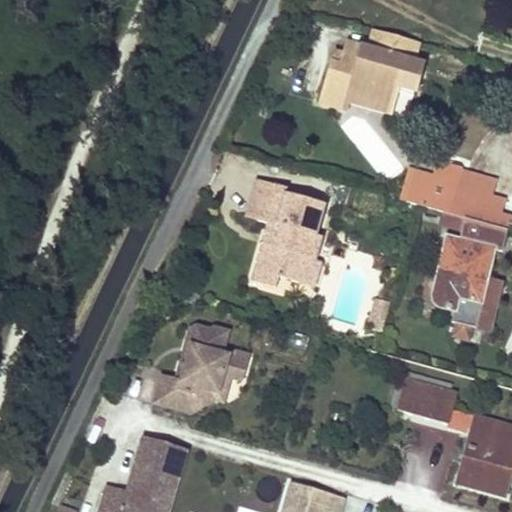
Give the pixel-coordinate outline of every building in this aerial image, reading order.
[(412,59),(418,39),(374,27),(369,46),(349,41),(346,52),(343,63),(334,61),(323,99),(347,106),(349,98),(353,86),(395,98),(397,89),(415,93),(423,62),(412,59)] [(337,50),(334,61),(343,63),(346,52),(337,50)] [(395,98),(353,86),(349,98),(391,110),(395,98)] [(401,199),(409,202),(415,203),(445,212),(454,183),(459,167),(436,161),(431,177),(431,179),(409,172),(401,199)] [(459,167),(454,183),(445,212),(463,217),(485,223),(487,214),(492,194),(463,186),(468,169),(459,167)] [(286,190),(254,181),(243,220),(266,226),(275,229),(270,249),(261,246),(251,283),(276,290),(279,279),(300,284),(307,258),(314,260),(321,238),(315,236),(323,207),(284,196),(286,190)] [(508,220),(487,214),(485,223),(506,229),(508,220)] [(431,298),(431,299),(431,300),(432,301),(434,303),(435,304),(437,305),(453,309),(448,322),(472,328),(486,269),(492,247),(500,250),(506,229),(485,223),(463,217),(457,239),(445,236),(430,296),(431,298)] [(261,246),(270,249),(275,229),(266,226),(261,246)] [(300,284),(314,289),(321,262),(314,260),(307,258),(300,284)] [(497,272),(486,269),(472,328),(482,330),(497,272)] [(365,327),(379,331),(388,300),(374,296),(365,327)] [(233,357),(226,355),(233,333),(218,329),(214,331),(201,327),(193,331),(189,346),(195,347),(185,384),(179,382),(164,378),(157,404),(194,414),(207,407),(199,395),(201,388),(221,393),(225,383),(234,379),(245,381),(251,357),(239,353),(233,357)] [(189,346),(179,382),(185,384),(195,347),(189,346)] [(217,402),(226,404),(234,379),(225,383),(221,393),(201,388),(199,395),(207,407),(217,402)] [(462,463),(459,473),(456,483),(501,495),(506,477),(511,455),(511,427),(474,417),(449,410),(454,393),(404,380),(396,411),(445,424),(445,426),(470,433),(464,451),(455,448),(451,460),(462,463)] [(170,511),(188,453),(146,441),(131,495),(109,489),(102,511),(170,511)] [(328,511),(329,511),(331,511),(338,511),(342,497),(289,481),(280,511),(328,511)]
